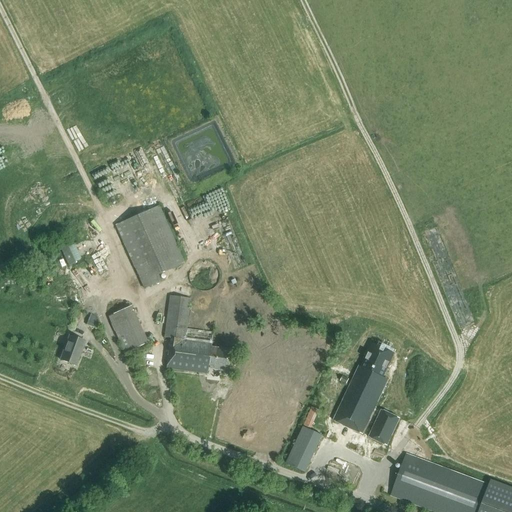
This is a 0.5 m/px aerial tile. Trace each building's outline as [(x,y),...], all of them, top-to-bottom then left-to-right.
[(114,162),(121,189),(132,186),(126,159),(114,162)] [(161,283),(158,275),(184,263),(158,206),(116,226),(145,291),(161,283)] [(166,369),(207,374),(208,369),(227,372),(230,350),(210,348),(212,332),(186,329),(190,299),(169,296),(164,338),(170,338),(166,369)] [(124,354),(146,344),(130,307),(107,317),(124,354)] [(471,325),(471,310),(456,310),(457,325),(471,325)] [(75,366),(84,342),(69,336),(60,361),(75,366)] [(388,380),(382,378),(394,354),(373,344),(362,368),(359,367),(333,421),(362,434),(388,380)] [(343,376),(340,381),(346,384),(349,379),(343,376)] [(312,426),(318,410),(310,408),(305,423),(312,426)] [(382,410),(368,437),(387,446),(400,418),(382,410)] [(305,472),(322,435),(304,426),(286,463),(305,472)] [(344,445),(361,451),(364,441),(347,435),(344,445)] [(479,511),(489,485),(473,479),(407,454),(391,497),(431,511),(479,511)]
